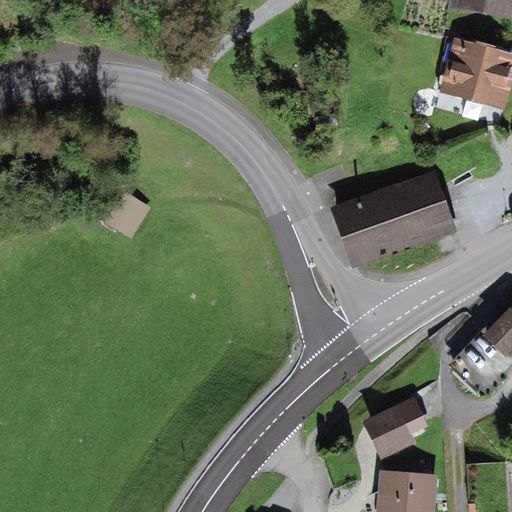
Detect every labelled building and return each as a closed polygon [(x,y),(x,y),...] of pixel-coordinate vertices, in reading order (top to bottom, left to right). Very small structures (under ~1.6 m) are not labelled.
[(511,0),(457,0),(457,1),(511,10),(511,0)] [(471,93),(472,90),(499,97),(509,61),(490,56),(491,50),(479,46),(477,52),(462,49),(464,42),(446,38),(440,77),(453,80),(451,87),(471,93)] [(337,211),(355,264),(450,229),(430,178),(337,211)] [(109,189),(97,211),(132,233),(146,210),(109,189)] [(511,363),(511,357),(507,352),(511,346),(511,310),(454,370),(477,392),(481,389),(488,396),(506,378),(501,374),(511,363)] [(385,453),(410,440),(406,431),(422,424),(412,403),(370,423),(385,453)] [(328,457),(339,486),(368,476),(356,446),(328,457)] [(472,511),(511,511),(511,503),(510,474),(509,462),(469,466),(472,511)] [(385,479),(382,511),(428,511),(432,471),(412,469),(411,481),(385,479)]
